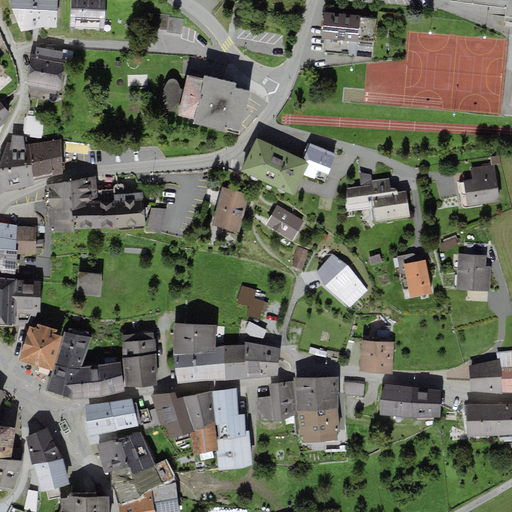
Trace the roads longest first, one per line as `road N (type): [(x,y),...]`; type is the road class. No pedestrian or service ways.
road 1 (residential): [(69,404),(326,371),(511,397)]
road 2 (residential): [(258,124),(226,155),(88,170),(0,201)]
road 3 (residential): [(258,124),(409,172),(425,252)]
road 4 (residential): [(13,48),(45,41),(231,51)]
